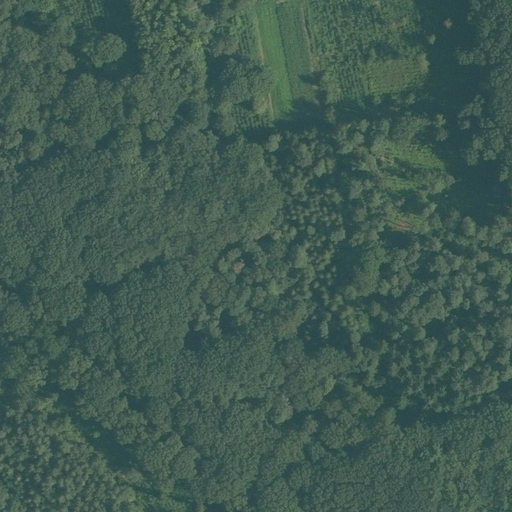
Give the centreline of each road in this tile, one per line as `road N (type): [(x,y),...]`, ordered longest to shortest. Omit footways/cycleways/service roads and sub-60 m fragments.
road 1 (track): [(0,234),(263,459)]
road 2 (track): [(263,459),(511,406)]
